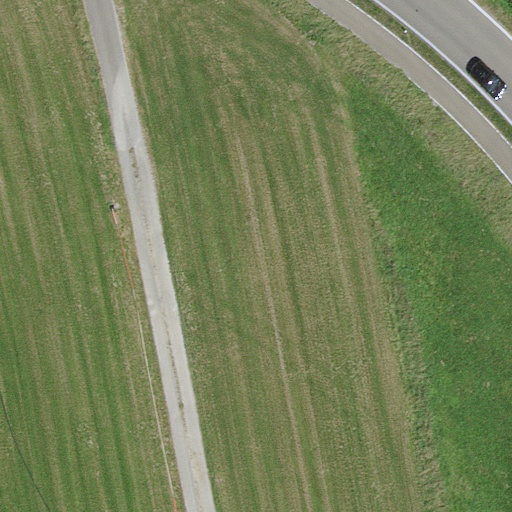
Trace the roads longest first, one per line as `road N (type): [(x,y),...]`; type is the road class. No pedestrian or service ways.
road 1 (track): [(207,511),(168,281),(101,0)]
road 2 (tertiary): [(421,0),(511,79)]
